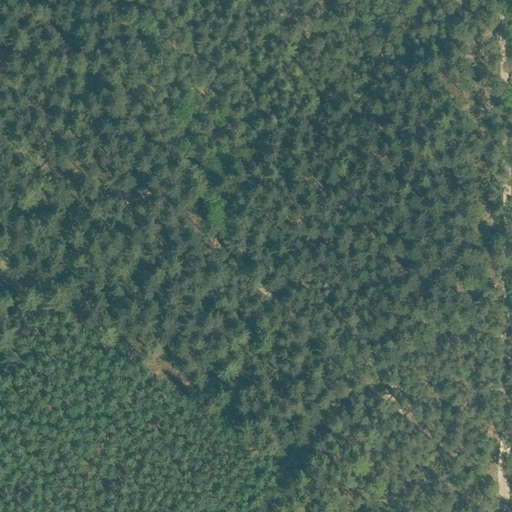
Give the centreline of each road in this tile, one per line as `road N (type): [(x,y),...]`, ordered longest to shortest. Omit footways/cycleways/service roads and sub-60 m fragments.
road 1 (track): [(107,0),(156,67),(222,259),(354,368),(249,511)]
road 2 (track): [(505,488),(503,0)]
